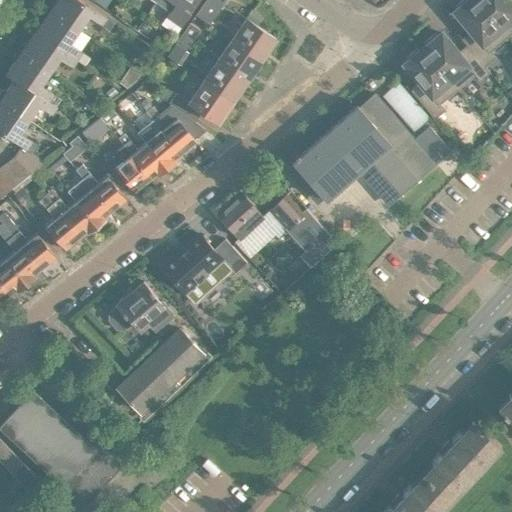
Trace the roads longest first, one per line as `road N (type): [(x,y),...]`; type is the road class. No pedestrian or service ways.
road 1 (residential): [(0,345),(363,53),(376,31)]
road 2 (secondary): [(309,511),(511,293)]
